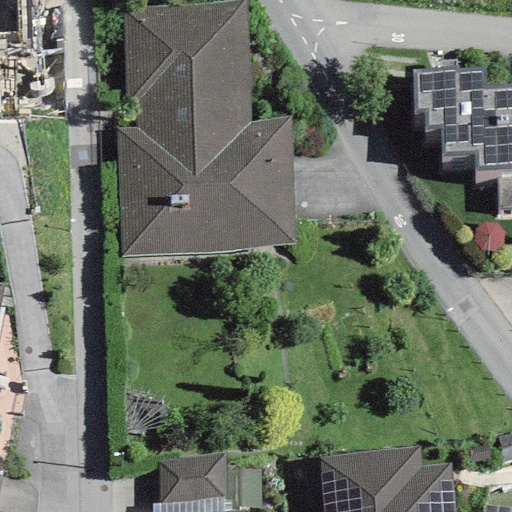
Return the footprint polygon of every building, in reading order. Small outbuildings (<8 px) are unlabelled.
[(24,0),(0,0),(0,48),(27,47),(24,0)] [(244,0),(241,0),(122,7),(129,127),(114,128),(122,256),(295,245),(287,119),(252,121),(244,0)] [(456,67),(411,69),(413,113),(422,112),(423,128),(439,127),(440,157),(475,155),(475,172),(511,170),(511,83),(486,85),(485,69),(456,70),(456,67)] [(419,447),(316,457),(321,511),(453,511),(449,465),(421,467),(419,447)] [(224,453),(157,462),(159,504),(224,495),(224,453)] [(150,505),(150,511),(223,511),(224,495),(159,504),(150,505)]
